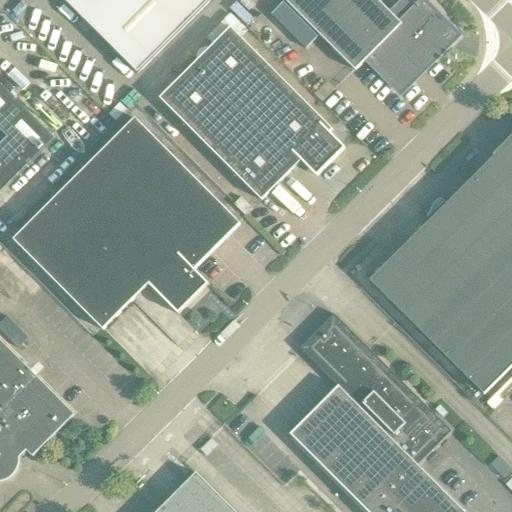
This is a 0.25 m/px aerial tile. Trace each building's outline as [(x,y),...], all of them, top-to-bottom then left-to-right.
[(63,0),(138,75),(212,0),(63,0)] [(455,39),(455,34),(426,5),(421,5),(418,7),(410,0),(404,0),(391,14),(376,0),(288,0),(286,3),(356,72),(367,61),(379,73),(379,72),(398,91),(403,91),(455,39)] [(284,3),(271,15),(306,50),(318,37),(284,3)] [(317,177),(345,149),(330,134),(333,131),(231,29),(160,100),(262,201),(301,162),(317,177)] [(0,191),(1,193),(32,162),(56,138),(0,82),(0,191)] [(195,271),(240,225),(135,120),(14,241),(103,331),(149,286),(179,316),(209,285),(195,271)] [(495,158),(408,245),(511,349),(511,137),(493,156),(495,158)] [(242,198),(236,204),(235,205),(246,217),(253,210),(242,198)] [(485,396),(511,368),(511,349),(408,245),(371,282),(485,396)] [(452,433),(334,315),(300,350),(339,388),(291,436),(366,511),(463,511),(418,466),(452,433)] [(7,319),(0,325),(0,331),(17,349),(27,340),(7,319)] [(0,483),(2,484),(6,483),(9,481),(12,479),(15,476),(17,474),(19,470),(20,467),(20,463),(20,460),(27,452),(33,458),(75,416),(0,341),(0,483)] [(511,470),(499,457),(490,466),(504,480),(511,472),(511,470)] [(234,511),(197,474),(185,486),(168,503),(159,511),(234,511)]
